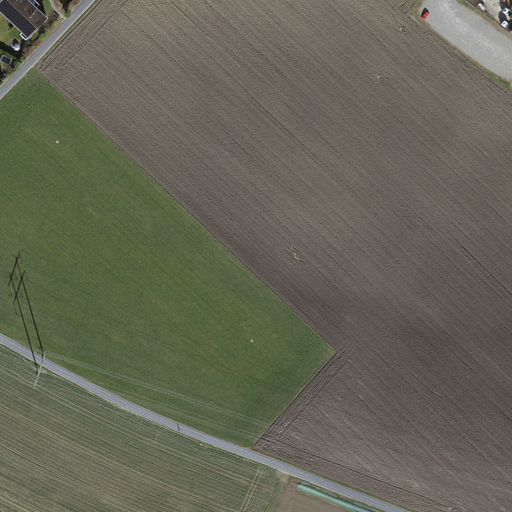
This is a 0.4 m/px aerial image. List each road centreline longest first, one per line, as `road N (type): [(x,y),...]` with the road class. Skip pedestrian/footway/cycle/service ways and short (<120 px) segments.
road 1 (track): [(0,339),(223,450),(389,511)]
road 2 (track): [(0,99),(93,0)]
